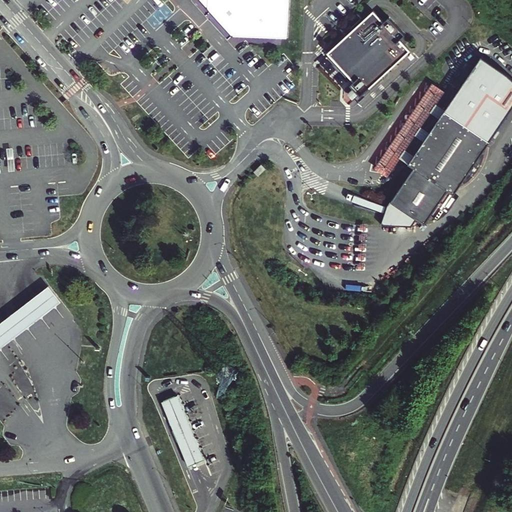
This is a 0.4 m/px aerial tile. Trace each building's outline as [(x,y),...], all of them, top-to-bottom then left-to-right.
[(287,0),(206,0),(206,3),(230,30),(286,34),(287,0)] [(387,26),(377,14),(328,55),(354,86),(352,88),(361,99),(411,57),(401,45),(407,40),(392,22),(387,26)] [(511,57),(486,40),(446,102),(451,105),(454,104),(456,104),(458,104),(459,104),(463,104),(468,106),(470,107),(473,109),(476,111),(478,112),(479,114),(481,116),(482,118),(484,120),(485,122),(485,124),(486,126),(486,128),(491,131),(511,98),(511,57)] [(438,110),(441,109),(438,102),(436,97),(432,99),(429,101),(425,103),(421,107),(417,111),(412,117),(410,120),(409,122),(408,126),(405,131),(404,135),(403,140),(403,143),(403,148),(409,146),(416,144),(416,142),(416,140),(417,138),(418,135),(419,132),(420,129),(421,128),(423,125),(424,123),(425,121),(428,118),(430,116),(432,114),(434,112),(436,111),(438,110)] [(451,181),(457,185),(461,177),(465,176),(469,173),(472,170),(474,168),(476,165),(479,162),(480,161),(482,157),(483,155),(484,151),(486,147),(486,145),(486,142),(487,138),(491,131),(486,128),(486,126),(485,124),(485,122),(484,120),(482,118),(481,116),(479,114),(478,112),(476,111),(473,109),(470,107),(468,106),(463,104),(459,104),(458,104),(456,104),(454,104),(451,105),(446,102),(441,109),(438,110),(436,111),(434,112),(432,114),(430,116),(428,118),(425,121),(424,123),(423,125),(421,128),(420,129),(419,132),(418,135),(417,138),(416,140),(416,142),(416,144),(416,148),(411,155),(416,159),(394,194),(421,211),(429,216),(451,181)] [(495,139),(486,142),(486,145),(486,147),(484,151),(483,155),(482,157),(480,161),(479,162),(476,165),(474,168),(472,170),(469,173),(465,176),(466,185),(466,189),(471,187),(473,185),(478,182),(481,180),(485,175),(487,173),(489,170),(491,167),(495,160),(497,156),(498,150),(499,146),(499,141),(499,138),(495,139)] [(255,172),(259,176),(267,169),(262,164),(255,172)] [(421,211),(394,194),(386,213),(416,219),(421,211)] [(0,347),(60,302),(49,287),(0,323),(0,347)] [(203,459),(177,395),(171,398),(161,402),(187,465),(195,462),(203,459)]
